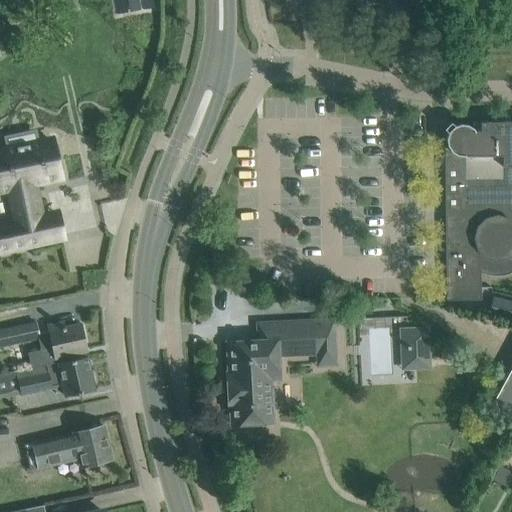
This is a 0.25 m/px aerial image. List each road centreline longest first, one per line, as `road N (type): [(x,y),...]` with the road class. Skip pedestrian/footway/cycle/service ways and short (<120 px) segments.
road 1 (tertiary): [(179,511),(155,412),(145,310),(160,217)]
road 2 (unclassified): [(511,91),(425,92),(228,59)]
road 3 (tertiary): [(160,217),(196,157),(228,59)]
road 4 (tertiary): [(208,54),(157,196),(160,217)]
road 5 (track): [(0,315),(117,295),(146,299)]
